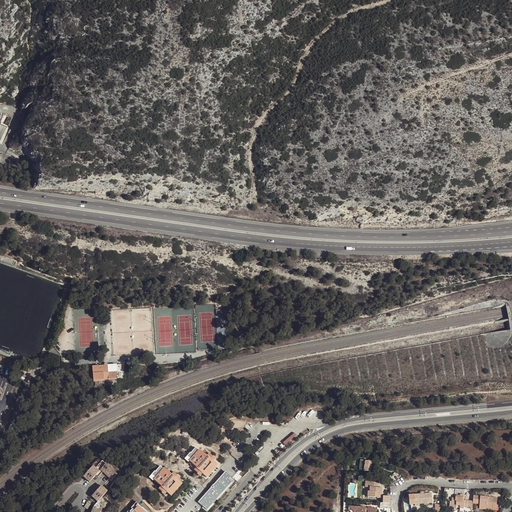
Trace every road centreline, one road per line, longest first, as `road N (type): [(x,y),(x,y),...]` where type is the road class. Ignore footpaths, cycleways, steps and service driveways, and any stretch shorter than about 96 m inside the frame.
road 1 (trunk): [(437,236),(307,233),(0,192)]
road 2 (trunk): [(0,203),(302,243),(436,247)]
road 3 (tertiary): [(511,403),(336,423),(289,451),(235,511)]
road 4 (tertiary): [(246,511),(310,445),(342,429),(511,411)]
road 5 (track): [(377,0),(332,22),(294,86),(260,123),(250,151),(257,196)]
road 6 (residential): [(511,488),(409,484),(399,511)]
